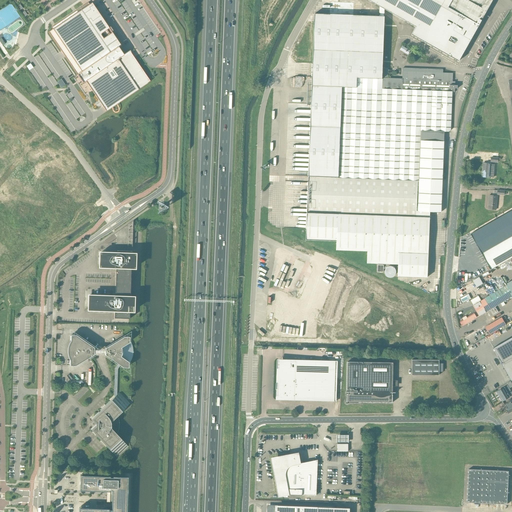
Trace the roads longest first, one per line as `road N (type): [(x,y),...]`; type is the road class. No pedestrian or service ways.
road 1 (motorway): [(211,0),(191,511)]
road 2 (motorway): [(209,511),(228,0)]
road 3 (unclassified): [(483,412),(448,317),(451,234),(473,100),(511,24)]
road 4 (unclassified): [(245,511),(247,436),(260,421),(465,419),(483,412)]
road 5 (tertiary): [(44,467),(51,277),(98,235)]
road 6 (tertiary): [(149,200),(171,173),(175,45),(149,0)]
road 7 (residential): [(107,196),(0,272)]
